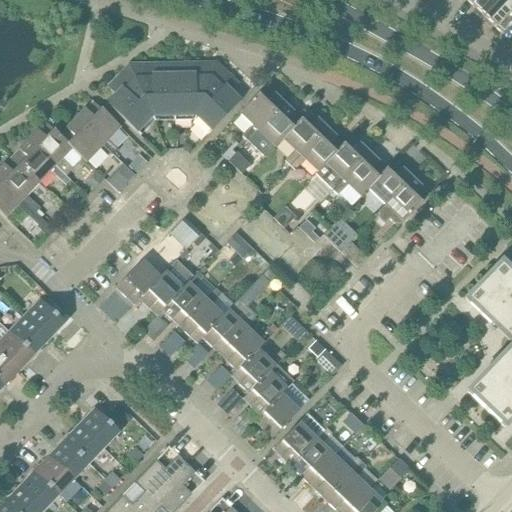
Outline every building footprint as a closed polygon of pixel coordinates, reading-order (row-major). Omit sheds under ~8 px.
[(465,0),(483,17),(499,0),(465,0)] [(511,0),(499,0),(483,17),(502,35),(511,25),(511,0)] [(193,122),(208,135),(240,102),(231,93),(239,85),(216,63),(185,64),(185,74),(173,75),(173,122),(193,122)] [(154,122),(173,122),(173,75),(160,75),(160,64),(129,65),(107,87),(115,95),(106,104),(140,137),(154,122)] [(283,104),(265,87),(239,114),(252,126),(242,137),(247,142),(283,104)] [(75,120),(102,146),(113,156),(118,151),(107,141),(119,128),(92,102),(75,120)] [(283,104),(247,142),(264,159),(283,140),(282,139),(300,120),(283,104)] [(284,162),(289,166),(326,129),(308,111),(300,120),(282,139),(283,140),(294,151),(284,162)] [(86,163),(102,146),(75,120),(59,136),(44,122),(44,123),(86,163)] [(44,123),(28,140),(66,177),(70,172),(73,169),(62,159),(71,150),(86,163),(44,123)] [(326,129),(289,166),(294,171),(304,161),(317,173),(351,137),(351,136),(343,145),(326,129)] [(317,173),(315,175),(332,191),(368,153),(351,137),(317,173)] [(28,140),(11,157),(38,184),(50,172),(61,182),(66,177),(28,140)] [(368,153),(332,191),(337,196),(347,186),(359,197),(394,162),(393,161),(385,170),(368,153)] [(236,154),(227,163),(241,176),(249,168),(250,167),(236,154)] [(11,157),(0,168),(0,180),(35,214),(40,209),(27,196),(38,184),(11,157)] [(146,165),(138,157),(128,168),(136,175),(146,165)] [(411,178),(394,162),(359,197),(360,198),(368,189),(385,206),(411,178)] [(134,178),(122,166),(105,183),(117,195),(134,178)] [(101,181),(96,176),(90,182),(96,187),(101,181)] [(375,216),(380,221),(384,225),(389,220),(397,228),(429,195),(411,178),(385,206),(375,216)] [(0,180),(0,214),(5,219),(17,206),(38,226),(36,227),(47,238),(53,231),(40,218),(0,180)] [(284,210),(275,220),(283,228),(293,218),(284,210)] [(306,238),(314,230),(305,221),(297,229),(306,238)] [(332,226),(322,236),(339,253),(349,242),(332,226)] [(205,239),(201,235),(192,244),(197,248),(205,239)] [(244,260),(252,251),(235,235),(226,243),(244,260)] [(357,270),(367,260),(349,243),(339,253),(357,270)] [(116,289),(133,306),(159,279),(159,278),(147,267),(157,256),(152,251),(116,289)] [(159,279),(133,306),(134,307),(139,301),(156,317),(182,290),(182,289),(193,278),(175,261),(169,268),(159,278),(159,279)] [(507,351),(466,393),(503,429),(511,419),(511,275),(500,264),(465,300),(506,341),(505,342),(505,350),(507,351)] [(162,312),(179,328),(206,301),(205,300),(193,288),(203,278),(198,273),(193,278),(182,289),(182,290),(156,317),(162,312)] [(202,339),(219,355),(245,328),(256,317),(247,308),(269,284),(261,276),(222,317),(223,317),(196,345),(197,345),(202,339)] [(215,290),(205,300),(206,301),(179,328),(196,345),(223,317),(222,317),(210,305),(220,294),(215,290)] [(24,316),(49,340),(64,324),(39,300),(24,316)] [(49,340),(24,316),(9,332),(34,356),(49,340)] [(0,325),(0,353),(19,371),(34,356),(9,332),(8,333),(0,325)] [(230,378),(231,378),(257,350),(258,351),(273,334),(268,329),(258,340),(245,328),(219,355),(236,372),(230,378)] [(324,350),(316,342),(309,350),(317,358),(324,350)] [(242,400),(269,373),(276,366),(285,357),(280,352),(270,362),(258,351),(257,350),(231,378),(248,394),(242,400)] [(333,359),(325,351),(315,361),(323,370),(333,359)] [(19,371),(0,353),(0,383),(4,387),(19,371)] [(269,373),(242,400),(243,401),(250,407),(259,417),(254,422),(254,423),(281,395),(281,396),(294,383),(276,366),(269,373)] [(281,395),(254,423),(255,423),(262,430),(272,440),(298,412),(281,396),(281,395)] [(132,418),(119,405),(109,416),(122,428),(132,418)] [(78,425),(103,449),(119,433),(94,409),(78,425)] [(311,436),(298,424),(272,451),(290,468),(326,430),(321,425),(311,436)] [(63,441),(88,465),(103,449),(78,425),(63,441)] [(331,435),(326,430),(290,468),(307,484),(333,457),(321,445),(331,435)] [(48,457),(73,481),(88,465),(63,441),(48,457)] [(136,464),(143,456),(135,449),(128,456),(136,464)] [(48,457),(33,472),(58,496),(66,503),(81,488),(73,481),(48,457)] [(140,511),(186,465),(176,457),(164,470),(155,461),(133,484),(143,492),(131,505),(122,496),(106,511),(140,511)] [(333,457),(307,484),(325,501),(361,463),(356,458),(346,469),(333,457)] [(408,471),(398,461),(380,479),(391,489),(408,471)] [(366,468),(361,463),(325,501),(335,511),(347,511),(368,490),(356,479),(366,468)] [(163,511),(175,511),(191,495),(182,487),(195,474),(186,465),(140,511),(157,511),(160,509),(163,511)] [(18,488),(43,511),(58,496),(33,472),(18,488)] [(112,473),(105,481),(112,488),(119,481),(112,473)] [(112,488),(105,481),(97,488),(105,496),(112,488)] [(3,503),(12,511),(43,511),(18,488),(3,503)] [(390,511),(368,490),(347,511),(390,511)] [(0,506),(0,511),(12,511),(3,503),(0,506)]
